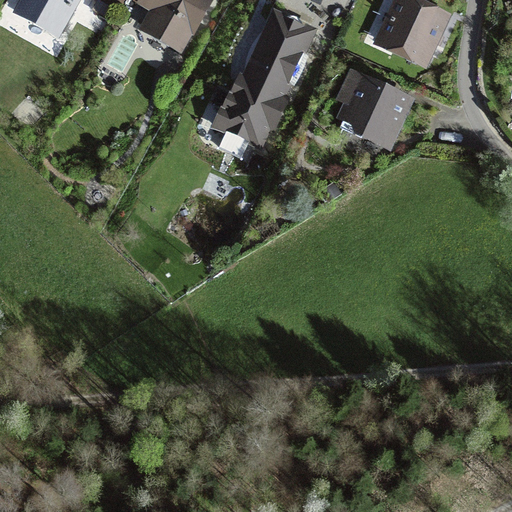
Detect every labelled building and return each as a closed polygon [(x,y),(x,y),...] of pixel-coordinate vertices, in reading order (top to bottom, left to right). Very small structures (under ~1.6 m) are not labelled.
[(60,44),(85,0),(25,0),(15,18),(60,44)] [(97,0),(117,10),(122,0),(97,0)] [(122,0),(117,10),(135,19),(143,3),(144,0),(122,0)] [(144,0),(143,3),(154,9),(141,35),(180,55),(209,0),(144,0)] [(427,77),(450,24),(396,2),(374,55),(427,77)] [(261,157),(314,42),(270,22),(217,137),(261,157)] [(391,161),(412,111),(349,83),(336,112),(358,121),(348,143),(391,161)]
